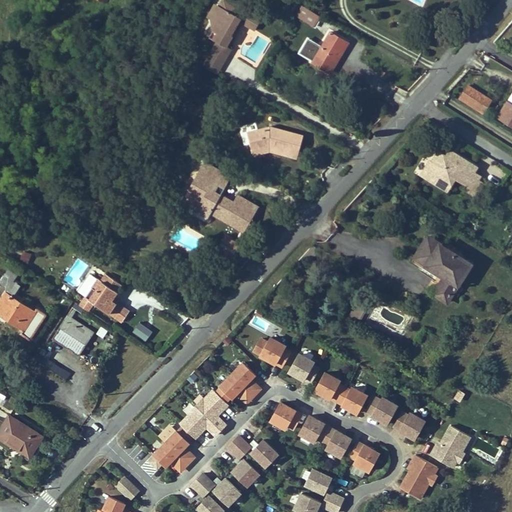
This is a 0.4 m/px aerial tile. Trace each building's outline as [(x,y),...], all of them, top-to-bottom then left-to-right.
[(232,0),(220,0),(219,3),(214,12),(238,26),(241,20),(254,28),(261,16),(232,0)] [(210,10),(214,12),(219,3),(215,1),(210,10)] [(314,26),(320,17),(302,6),(297,15),(314,26)] [(217,38),(207,57),(221,66),(230,51),(231,49),(231,48),(230,47),(229,46),(235,34),(228,30),(232,24),(237,27),(238,26),(214,12),(211,16),(218,20),(214,27),(221,32),(217,38)] [(32,21),(26,18),(22,25),(28,29),(32,21)] [(232,24),(228,30),(235,34),(237,35),(241,29),(237,27),(232,24)] [(221,32),(214,27),(210,34),(217,38),(221,32)] [(313,62),(329,72),(347,42),(331,32),(323,45),(319,52),(313,62)] [(319,52),(323,45),(315,40),(311,48),(319,52)] [(218,73),(221,66),(207,57),(203,64),(218,73)] [(15,78),(7,73),(1,80),(8,85),(9,86),(15,78)] [(511,103),(507,101),(497,117),(511,127),(511,103)] [(252,150),(270,146),(298,154),(303,135),(270,126),(248,132),(252,150)] [(296,159),(298,154),(270,146),(252,150),(254,155),(270,151),(296,159)] [(443,171),(461,181),(468,169),(472,163),(453,152),(450,157),(432,147),(423,164),(417,174),(435,185),(443,171)] [(205,176),(212,165),(204,160),(192,182),(196,184),(190,195),(200,201),(197,207),(195,209),(208,216),(210,213),(213,208),(247,228),(256,212),(251,209),(254,204),(237,194),(233,202),(220,194),(208,188),(213,180),(205,176)] [(413,172),(417,174),(423,164),(419,162),(413,172)] [(213,180),(208,188),(220,194),(231,176),(212,165),(205,176),(213,180)] [(461,181),(465,183),(468,185),(472,177),(475,173),(468,169),(461,181)] [(445,188),(443,171),(435,185),(443,190),(445,188)] [(479,181),(472,177),(468,185),(465,183),(462,189),(472,194),(479,181)] [(183,198),(197,207),(200,201),(190,195),(196,184),(192,182),(183,198)] [(254,204),(251,209),(256,212),(259,207),(254,204)] [(247,228),(213,208),(210,213),(244,233),(247,228)] [(219,244),(234,252),(240,241),(225,233),(219,244)] [(428,237),(421,248),(415,257),(445,276),(434,294),(448,302),(454,293),(457,295),(462,287),(459,285),(471,263),(428,237)] [(23,249),(20,259),(28,262),(32,252),(23,249)] [(18,274),(8,268),(0,280),(0,284),(7,290),(0,300),(0,313),(24,329),(21,333),(30,339),(46,314),(37,308),(35,311),(13,296),(21,285),(14,280),(18,274)] [(105,273),(100,281),(106,285),(111,277),(105,273)] [(111,277),(106,285),(100,281),(97,279),(80,305),(88,310),(94,302),(110,313),(117,302),(112,299),(114,296),(121,284),(111,277)] [(360,296),(357,302),(366,307),(369,301),(360,296)] [(129,311),(117,302),(110,313),(122,321),(129,311)] [(360,319),(366,307),(357,302),(350,314),(360,319)] [(149,328),(168,339),(177,324),(158,313),(149,328)] [(79,355),(94,332),(71,317),(68,314),(52,337),(79,355)] [(265,332),(270,323),(254,315),(249,323),(265,332)] [(138,321),(133,333),(147,340),(153,328),(138,321)] [(100,325),(97,333),(104,337),(108,329),(100,325)] [(276,363),(282,366),(290,353),(284,350),(286,346),(271,338),(269,342),(264,338),(256,352),(262,355),(261,356),(276,364),(276,363)] [(305,379),(311,382),(318,368),(313,365),(314,362),(300,354),(290,371),(305,379)] [(240,359),(229,371),(254,395),(259,390),(248,379),(250,378),(254,373),(240,359)] [(254,395),(229,371),(218,382),(232,396),(236,392),(238,390),(249,400),(254,395)] [(340,380),(325,372),(316,390),(330,398),(330,397),(336,401),(344,387),(338,384),(340,380)] [(248,379),(259,390),(261,388),(250,378),(248,379)] [(344,387),(336,401),(342,404),(356,412),(367,396),(352,388),(350,391),(344,387)] [(238,390),(236,392),(247,402),(249,400),(238,390)] [(199,408),(221,429),(226,424),(215,413),(217,412),(222,407),(211,396),(199,408)] [(380,400),(374,397),(367,410),(372,413),(372,414),(387,422),(396,405),(382,397),(380,400)] [(106,401),(101,407),(105,411),(110,405),(106,401)] [(296,410),(282,402),(272,420),(286,428),(288,425),(294,428),(297,422),(302,414),(296,411),(296,410)] [(199,408),(196,404),(184,416),(199,430),(203,425),(205,424),(216,434),(221,429),(199,408)] [(402,411),(395,425),(400,428),(400,429),(414,437),(424,419),(410,411),(408,415),(402,411)] [(217,412),(215,413),(226,424),(228,422),(217,412)] [(9,415),(0,429),(0,438),(29,456),(42,435),(9,415)] [(323,441),(330,427),(324,424),(325,423),(311,415),(301,433),(315,441),(317,437),(323,441)] [(205,424),(203,425),(214,436),(216,434),(205,424)] [(434,447),(430,454),(452,466),(455,461),(461,450),(469,435),(450,424),(439,444),(437,448),(434,447)] [(174,427),(162,439),(166,442),(188,463),(193,458),(182,447),(188,441),(174,427)] [(336,430),(330,427),(323,441),(328,444),(327,447),(341,455),(351,438),(336,430)] [(234,441),(246,452),(251,446),(250,445),(239,435),(234,441)] [(263,439),(252,451),(266,465),(278,453),(263,439)] [(240,458),(246,452),(234,441),(229,446),(239,457),(240,458)] [(166,464),(170,460),(172,458),(183,468),(188,463),(166,442),(155,454),(156,455),(163,462),(166,464)] [(364,445),(358,442),(350,455),(356,458),(354,461),(368,470),(378,452),(364,444),(364,445)] [(182,447),(193,458),(194,456),(184,446),(182,447)] [(461,450),(455,461),(459,463),(465,453),(461,450)] [(438,467),(416,454),(412,461),(415,463),(412,467),(401,487),(420,498),(429,482),(435,472),(438,467)] [(154,457),(161,463),(163,462),(156,455),(154,457)] [(154,457),(151,461),(158,467),(161,463),(154,457)] [(170,460),(181,470),(183,468),(172,458),(170,460)] [(239,464),(233,470),(248,484),(259,472),(245,458),(239,464)] [(313,468),(306,483),(324,492),(325,489),(328,485),(331,477),(313,468)] [(203,472),(198,478),(209,489),(215,484),(214,483),(203,472)] [(435,472),(429,482),(433,485),(439,474),(435,472)] [(217,486),(214,489),(229,503),(240,492),(226,477),(221,483),(217,486)] [(129,478),(120,488),(134,502),(143,492),(129,478)] [(209,489),(198,478),(192,484),(203,494),(203,495),(209,489)] [(325,498),(340,505),(344,498),(330,491),(329,491),(325,498)] [(302,492),(295,507),(304,511),(314,511),(317,508),(319,503),(320,501),(302,492)] [(247,493),(242,499),(251,508),(257,502),(247,493)] [(104,511),(106,511),(123,511),(120,510),(121,508),(124,502),(110,496),(104,511)] [(203,501),(196,508),(199,511),(220,511),(222,511),(207,496),(206,498),(203,501)] [(325,498),(322,505),(323,506),(337,511),(340,505),(325,498)]
